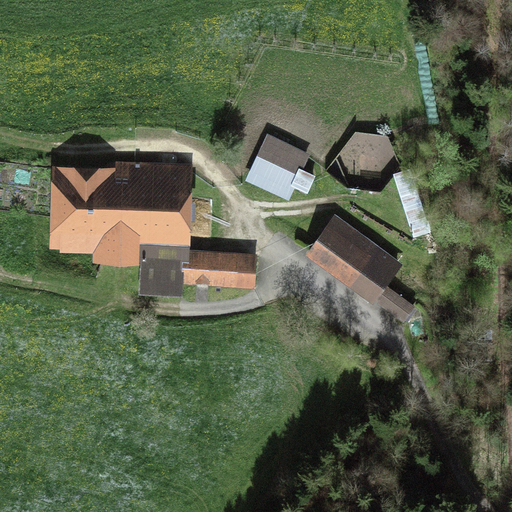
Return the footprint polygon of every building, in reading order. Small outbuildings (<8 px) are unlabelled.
[(304,154),(267,137),(247,179),(284,197),(304,154)] [(143,259),(140,288),(179,292),(180,279),(183,252),(184,167),(138,167),(137,179),(62,177),(61,247),(99,247),(99,258),(143,259)] [(334,218),(310,251),(368,294),(387,267),(372,257),(377,249),(334,218)] [(254,258),(183,252),(180,279),(252,285),(254,258)] [(404,321),(414,308),(382,285),(373,298),(404,321)]
